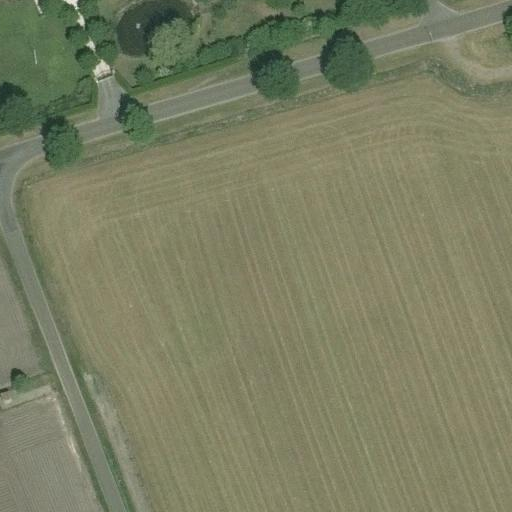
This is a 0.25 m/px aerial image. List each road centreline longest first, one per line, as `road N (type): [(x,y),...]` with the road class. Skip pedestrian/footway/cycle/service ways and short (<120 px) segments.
road 1 (unclassified): [(0,156),(511,10)]
road 2 (unclassified): [(120,511),(0,194)]
